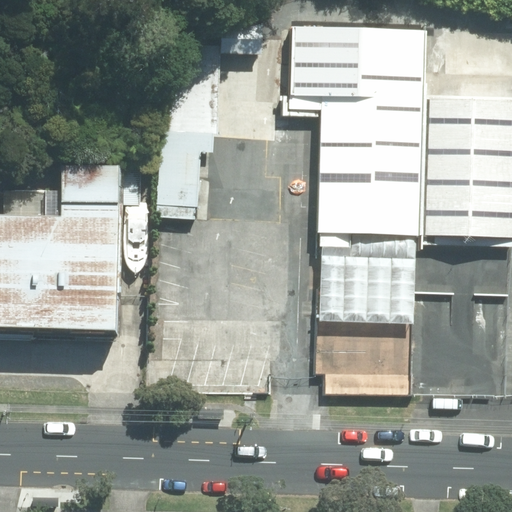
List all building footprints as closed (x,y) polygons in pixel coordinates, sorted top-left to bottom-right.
[(404,291),(411,0),(285,0),(283,77),(311,78),(305,289),(404,291)] [(223,23),(220,93),(258,94),(261,25),(223,23)] [(498,216),(503,62),(414,60),(410,214),(498,216)] [(0,319),(96,322),(101,134),(41,132),(39,196),(0,194),(0,319)] [(408,352),(321,349),(319,395),(406,398),(408,352)] [(200,409),(199,420),(225,421),(226,411),(200,409)] [(33,497),(33,508),(59,509),(59,499),(33,497)]
